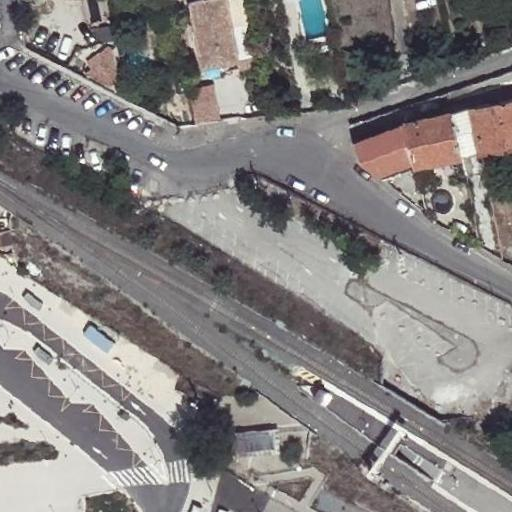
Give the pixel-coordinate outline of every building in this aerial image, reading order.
[(231,0),(211,0),(192,4),(205,73),(244,65),(231,0)] [(82,76),(124,97),(114,42),(82,76)] [(255,100),(264,98),(261,79),(251,80),(255,100)] [(214,87),(190,92),(197,124),(222,121),(214,87)] [(473,107),(482,150),(511,145),(511,98),(500,101),(490,103),(473,107)] [(461,155),(480,151),(482,150),(473,107),(452,114),(461,155)] [(452,114),(404,122),(413,164),(413,168),(462,158),(461,155),(452,114)] [(404,122),(356,140),(359,160),(378,176),(413,164),(404,122)] [(42,301),(27,291),(22,297),(37,308),(42,301)] [(52,356),(38,344),(33,350),(47,362),(52,356)] [(316,398),(326,405),(333,396),(323,389),(316,398)] [(281,429),(227,433),(229,457),(283,453),(281,429)] [(264,497),(243,484),(237,494),(258,507),(264,497)] [(200,511),(203,506),(195,501),(189,511),(200,511)]
